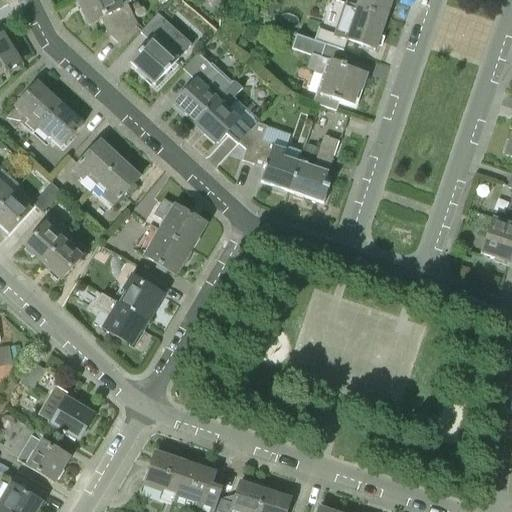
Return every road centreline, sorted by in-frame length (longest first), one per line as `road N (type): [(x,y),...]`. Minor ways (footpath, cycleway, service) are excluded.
road 1 (residential): [(144,404),(449,511)]
road 2 (residential): [(247,217),(53,40),(30,0)]
road 3 (residential): [(421,279),(511,10)]
road 4 (residential): [(434,0),(351,253)]
road 5 (residential): [(144,404),(247,217)]
road 6 (residential): [(0,276),(144,404)]
road 7 (residential): [(496,511),(511,386)]
road 8 (residential): [(81,511),(144,404)]
